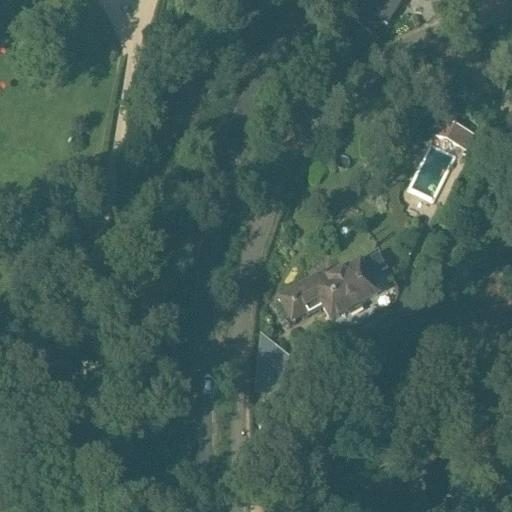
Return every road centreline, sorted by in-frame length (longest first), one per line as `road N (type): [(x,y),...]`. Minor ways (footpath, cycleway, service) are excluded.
road 1 (unclassified): [(236,511),(236,318),(276,170),(343,88),(402,48),(511,11)]
road 2 (secondary): [(314,0),(277,44),(238,118),(207,234),(203,511)]
